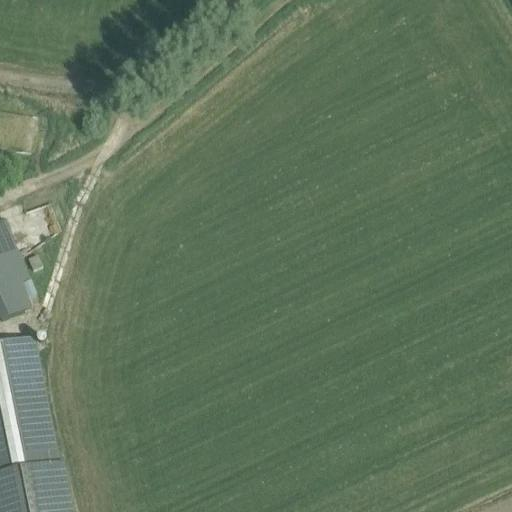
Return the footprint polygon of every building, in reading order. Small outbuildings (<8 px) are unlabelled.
[(0,145),(44,151),(48,122),(3,116),(0,139),(0,145)] [(23,314),(19,303),(27,300),(21,285),(28,282),(2,221),(0,222),(0,318),(2,323),(23,314)] [(37,255),(27,259),(33,271),(42,267),(37,255)] [(31,283),(23,286),(30,300),(37,297),(31,283)] [(0,511),(70,511),(61,465),(59,465),(34,340),(0,346),(0,511)]
